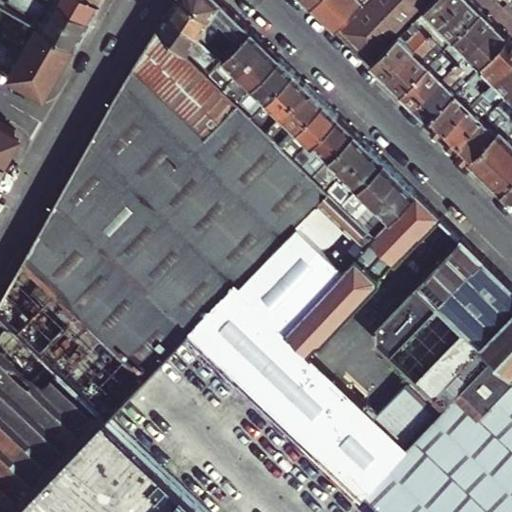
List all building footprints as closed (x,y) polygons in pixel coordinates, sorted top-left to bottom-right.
[(95,16),(65,0),(3,0),(40,21),(79,44),(95,16)] [(104,0),(65,0),(95,16),(104,0)] [(219,26),(192,0),(176,0),(172,7),(212,46),(220,34),(223,30),(219,26)] [(253,28),(223,0),(192,0),(219,26),(224,22),(238,36),(234,40),(238,43),(253,28)] [(315,0),(313,3),(327,17),(343,0),(355,0),(361,5),(365,0),(315,0)] [(343,0),(327,17),(338,28),(361,5),(355,0),(343,0)] [(412,24),(416,19),(435,0),(365,0),(361,5),(338,28),(359,49),(393,15),(407,28),(412,24)] [(431,34),(441,24),(464,0),(435,0),(416,19),(431,34)] [(474,0),(464,0),(441,24),(455,38),(484,9),(474,0)] [(218,52),(212,46),(172,7),(160,25),(188,52),(192,47),(207,62),(218,52)] [(469,52),(497,23),(484,9),(455,38),(469,52)] [(359,49),(374,63),(402,34),(407,28),(393,15),(359,49)] [(374,63),(389,77),(417,49),(426,39),(431,34),(416,19),(412,24),(418,30),(408,40),(402,34),(374,63)] [(79,44),(40,21),(24,49),(8,75),(39,92),(47,87),(52,90),(56,83),(51,80),(56,71),(61,74),(65,68),(60,65),(65,57),(69,60),(73,53),(69,51),(72,44),(77,47),(79,44)] [(224,22),(219,26),(223,30),(220,34),(230,44),(234,40),(238,36),(224,22)] [(511,36),(497,23),(469,52),(459,62),(472,75),(477,71),(471,65),(476,59),(482,65),(511,36)] [(431,34),(441,44),(445,40),(450,44),(455,38),(441,24),(431,34)] [(271,132),(267,128),(261,123),(252,115),(248,110),(243,105),(238,101),(232,95),(227,90),(224,87),(219,82),(209,73),(203,67),(188,52),(160,25),(116,98),(42,230),(70,257),(81,245),(80,244),(91,233),(103,246),(139,210),(227,295),(239,282),(242,285),(253,274),(252,273),(288,235),(320,202),(359,239),(369,228),(364,223),(361,220),(357,216),(352,211),(329,189),(325,185),(298,159),(294,155),(290,151),(283,144),(271,132)] [(228,83),(239,72),(267,43),(253,28),(238,43),(234,48),(224,58),(216,66),(226,75),(219,82),(224,87),(228,83)] [(230,44),(220,34),(212,46),(218,52),(224,58),(234,48),(230,44)] [(417,49),(389,77),(403,91),(431,63),(441,53),(445,48),(441,44),(431,34),(426,39),(432,45),(423,55),(417,49)] [(479,79),(487,88),(511,62),(511,37),(511,36),(482,65),(477,71),(472,75),(470,77),(475,82),(479,79)] [(469,52),(455,38),(450,44),(456,51),(452,55),(459,62),(469,52)] [(445,40),(441,44),(445,48),(450,44),(445,40)] [(232,95),(238,101),(282,57),(267,43),(239,72),(247,80),(232,95)] [(456,51),(450,44),(445,48),(452,55),(456,51)] [(417,105),(459,62),(452,55),(445,48),(441,53),(446,59),(437,69),(431,63),(403,91),(417,105)] [(209,73),(216,66),(224,58),(218,52),(207,62),(203,67),(209,73)] [(282,57),(238,101),(243,105),(258,90),(268,100),(296,71),(282,57)] [(471,65),(477,71),(482,65),(476,59),(471,65)] [(472,75),(459,62),(417,105),(430,118),(458,89),(451,83),(461,74),(467,80),(470,77),(472,75)] [(511,62),(487,88),(484,91),(488,95),(489,97),(493,93),(498,92),(504,98),(511,90),(511,62)] [(226,75),(216,66),(209,73),(219,82),(226,75)] [(273,106),(281,113),(310,85),(296,71),(268,100),(259,109),(264,114),(273,106)] [(430,118),(444,131),(480,95),(472,86),(475,82),(470,77),(467,80),(458,89),(430,118)] [(310,85),(281,113),(298,129),(326,100),(310,85)] [(511,90),(504,98),(498,105),(502,109),(502,110),(506,106),(511,111),(511,90)] [(458,145),(486,117),(478,108),(486,100),(484,99),(488,95),(484,91),(480,95),(444,131),(458,145)] [(305,136),(312,143),(340,114),(326,100),(298,129),(283,144),(290,151),(305,136)] [(498,105),(486,117),(458,145),(471,158),(507,121),(503,117),(499,113),(502,110),(502,109),(498,105)] [(253,106),(248,110),(252,115),(257,110),(253,106)] [(511,111),(506,106),(502,110),(507,114),(511,118),(511,116),(511,111)] [(330,157),(357,130),(340,114),(312,143),(328,159),(330,157)] [(471,158),(503,189),(511,180),(511,116),(511,118),(507,121),(471,158)] [(0,119),(0,156),(11,163),(12,160),(7,157),(13,148),(18,150),(22,143),(17,140),(20,135),(18,130),(0,119)] [(265,120),(261,123),(267,128),(270,125),(265,120)] [(345,172),(372,145),(357,130),(330,157),(338,165),(334,168),(332,168),(323,177),(328,181),(325,185),(329,189),(345,172)] [(360,187),(387,159),(372,145),(345,172),(360,187)] [(294,155),(298,159),(303,154),(299,150),(294,155)] [(0,180),(11,163),(0,156),(0,180)] [(373,200),(400,173),(387,159),(360,187),(373,200)] [(364,223),(369,228),(375,234),(419,191),(400,173),(373,200),(380,207),(364,223)] [(511,180),(503,189),(511,198),(511,180)] [(375,234),(369,228),(359,239),(320,202),(288,235),(252,273),(253,274),(242,285),(239,282),(227,295),(192,330),(364,495),(395,462),(442,413),(430,400),(398,433),(395,430),(367,403),(310,348),(317,342),(321,342),(381,281),(381,276),(372,266),(387,252),(398,263),(445,217),(419,191),(375,234)] [(356,207),(352,211),(357,216),(361,212),(356,207)] [(70,257),(42,230),(25,261),(113,347),(146,379),(192,330),(227,295),(139,210),(103,246),(91,233),(80,244),(81,245),(70,257)] [(365,216),(361,212),(357,216),(361,220),(365,216)] [(487,258),(464,236),(410,290),(376,325),(379,340),(392,353),(449,293),(473,267),(475,270),(487,258)] [(449,293),(392,353),(405,365),(417,377),(412,383),(421,391),(431,381),(440,390),(492,336),(511,314),(511,282),(487,258),(475,270),(473,267),(449,293)] [(0,511),(18,511),(110,415),(146,379),(113,347),(25,261),(0,305),(0,511)] [(511,314),(492,336),(440,390),(431,381),(421,391),(426,397),(430,400),(442,413),(458,396),(479,416),(511,381),(511,314)] [(405,365),(400,371),(412,383),(417,377),(405,365)] [(398,370),(367,403),(395,430),(426,397),(421,391),(412,383),(400,371),(398,370)] [(395,462),(364,495),(381,511),(511,511),(511,381),(479,416),(458,396),(442,413),(395,462)] [(18,511),(211,511),(110,415),(18,511)]
